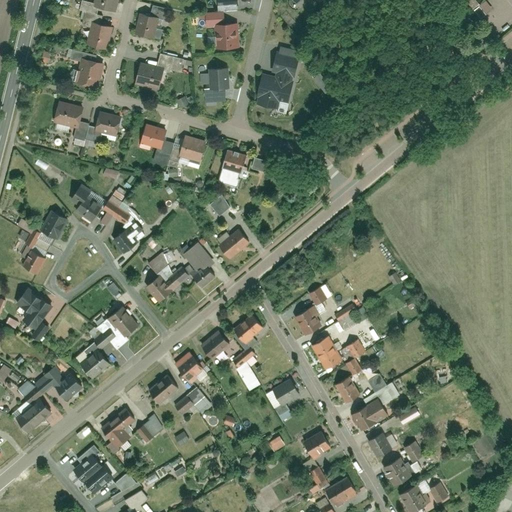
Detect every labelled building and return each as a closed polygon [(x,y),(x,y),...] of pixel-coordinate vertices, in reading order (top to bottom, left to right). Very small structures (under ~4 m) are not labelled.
[(88,11),(101,14),(103,8),(97,6),(98,2),(88,0),(85,0),(84,9),(88,11)] [(98,0),(98,2),(97,6),(103,8),(119,12),(121,0),(98,0)] [(219,0),(220,11),(228,11),(242,10),(241,0),(219,0)] [(486,0),(475,9),(481,17),(493,7),(487,0),(486,0)] [(156,4),(154,15),(163,17),(171,19),(174,9),(156,4)] [(97,21),(104,23),(106,15),(101,14),(88,11),(85,25),(95,28),(97,21)] [(218,23),(228,23),(228,11),(220,11),(209,12),(209,27),(219,27),(218,23)] [(137,33),(157,38),(163,17),(154,15),(143,12),(137,33)] [(91,44),(111,49),(117,27),(104,23),(97,21),(95,28),(91,44)] [(220,48),(243,47),(241,22),(228,23),(218,23),(219,27),(220,48)] [(209,35),(209,45),(217,44),(217,35),(209,35)] [(276,75),(298,80),(305,50),(282,45),(276,75)] [(164,52),(160,66),(168,68),(185,73),(189,59),(164,52)] [(83,82),(101,87),(107,63),(89,58),(83,82)] [(144,62),(138,84),(162,90),(168,68),(160,66),(144,62)] [(228,88),(233,88),(232,67),(212,68),(213,89),(228,88)] [(292,102),(298,80),(276,75),(266,72),(258,103),(281,109),(283,100),(292,102)] [(324,78),(324,79),(319,73),(314,78),(326,92),(331,87),(324,78)] [(229,101),(228,88),(213,89),(208,89),(209,102),(229,101)] [(79,127),(83,128),(84,121),(88,106),(62,100),(57,122),(79,127)] [(99,131),(120,136),(125,115),(103,110),(100,125),(99,131)] [(87,146),(92,123),(84,121),(83,128),(79,127),(77,137),(79,138),(78,144),(87,146)] [(99,131),(100,125),(92,123),(87,146),(95,148),(99,131)] [(160,147),(164,149),(167,140),(170,129),(150,123),(144,142),(160,147)] [(183,155),(204,161),(210,141),(189,134),(185,148),(183,155)] [(177,143),(167,140),(164,149),(160,147),(156,161),(171,165),(173,158),(177,145),(177,143)] [(183,155),(185,148),(177,145),(173,158),(181,160),(183,155)] [(231,149),(222,181),(241,186),(250,154),(231,149)] [(254,156),(252,168),(267,170),(269,159),(254,156)] [(106,166),(104,174),(117,177),(119,170),(106,166)] [(171,169),(172,177),(182,176),(182,168),(171,169)] [(106,208),(111,201),(84,184),(76,197),(84,203),(79,211),(96,223),(106,208)] [(117,215),(129,223),(138,209),(115,194),(111,201),(106,208),(110,211),(103,221),(110,226),(117,215)] [(213,204),(222,215),(233,206),(224,196),(213,204)] [(45,231),(59,239),(71,218),(53,209),(42,229),(45,231)] [(22,217),(18,224),(29,230),(33,223),(22,217)] [(139,221),(116,239),(127,253),(142,242),(138,236),(146,230),(139,221)] [(35,248),(45,231),(42,229),(35,226),(26,243),(29,245),(35,248)] [(22,229),(19,237),(26,240),(30,232),(22,229)] [(251,245),(239,230),(220,246),(232,261),(251,245)] [(216,278),(208,268),(216,263),(200,242),(182,255),(196,273),(192,276),(203,289),(216,278)] [(35,248),(29,245),(24,255),(30,258),(34,251),(36,248),(35,248)] [(50,260),(34,251),(30,258),(25,267),(41,276),(50,260)] [(152,262),(160,274),(167,269),(178,285),(191,277),(183,265),(173,272),(165,253),(152,262)] [(174,292),(161,276),(147,287),(160,304),(174,292)] [(45,322),(57,306),(32,287),(20,303),(32,312),(26,320),(39,329),(45,322)] [(308,295),(315,307),(327,299),(320,288),(308,295)] [(0,316),(2,318),(10,300),(0,295),(0,316)] [(143,326),(127,305),(108,319),(117,330),(119,328),(126,338),(129,336),(143,326)] [(324,325),(313,307),(295,318),(306,336),(324,325)] [(338,324),(350,326),(352,309),(340,307),(338,324)] [(265,327),(252,312),(234,327),(247,342),(265,327)] [(3,319),(19,327),(22,322),(6,314),(3,319)] [(54,329),(45,322),(39,329),(34,335),(44,342),(54,329)] [(118,339),(110,330),(76,358),(94,379),(113,363),(103,351),(118,339)] [(231,345),(220,331),(201,346),(213,360),(231,345)] [(331,336),(314,346),(327,369),(344,360),(331,336)] [(360,338),(341,347),(346,358),(365,349),(360,338)] [(236,358),(242,366),(250,360),(259,352),(253,344),(236,358)] [(206,371),(192,354),(177,366),(191,383),(206,371)] [(365,370),(358,357),(347,363),(354,376),(365,370)] [(240,368),(253,389),(264,383),(250,360),(242,366),(240,368)] [(0,373),(0,377),(6,382),(15,368),(7,363),(0,373)] [(72,372),(65,378),(64,376),(56,367),(33,385),(43,397),(55,387),(66,400),(83,386),(72,372)] [(439,383),(449,381),(447,367),(437,369),(439,383)] [(180,390),(168,374),(147,389),(160,406),(180,390)] [(362,395),(350,376),(336,385),(348,404),(362,395)] [(302,394),(292,377),(273,389),(283,406),(302,394)] [(29,380),(19,389),(32,406),(17,418),(28,431),(54,411),(43,397),(33,385),(29,380)] [(192,396),(197,403),(208,394),(200,385),(190,394),(192,396)] [(401,396),(395,385),(379,394),(386,405),(401,396)] [(362,432),(378,423),(372,413),(386,405),(379,394),(366,402),(368,406),(352,415),(362,432)] [(185,413),(197,403),(192,396),(179,406),(185,413)] [(416,406),(399,416),(404,424),(421,413),(416,406)] [(128,407),(114,418),(123,430),(137,419),(128,407)] [(227,422),(236,426),(239,417),(230,414),(227,422)] [(144,426),(153,438),(167,426),(158,415),(144,426)] [(114,418),(102,428),(113,442),(107,447),(115,457),(121,452),(119,449),(131,439),(123,430),(114,418)] [(178,436),(184,444),(193,439),(188,430),(178,436)] [(333,448),(323,430),(304,441),(314,459),(333,448)] [(393,449),(383,431),(369,439),(378,456),(393,449)] [(272,442),(278,451),(289,443),(284,435),(272,442)] [(412,461),(423,455),(415,440),(404,446),(412,461)] [(85,482),(104,467),(95,456),(100,452),(94,445),(76,460),(80,465),(73,470),(84,483),(85,482)] [(403,457),(384,468),(396,487),(414,475),(403,457)] [(177,476),(186,470),(183,466),(174,471),(177,476)] [(117,483),(104,467),(85,482),(95,495),(111,482),(122,494),(135,483),(128,474),(117,483)] [(358,494),(348,477),(325,489),(335,507),(358,494)] [(430,487),(438,503),(450,497),(442,480),(430,487)] [(310,487),(313,492),(321,488),(318,483),(310,487)] [(419,485),(401,495),(410,511),(415,511),(430,504),(419,485)] [(131,511),(145,511),(141,505),(148,499),(142,491),(128,501),(134,510),(131,511)] [(317,501),(322,511),(335,511),(327,496),(317,501)]
